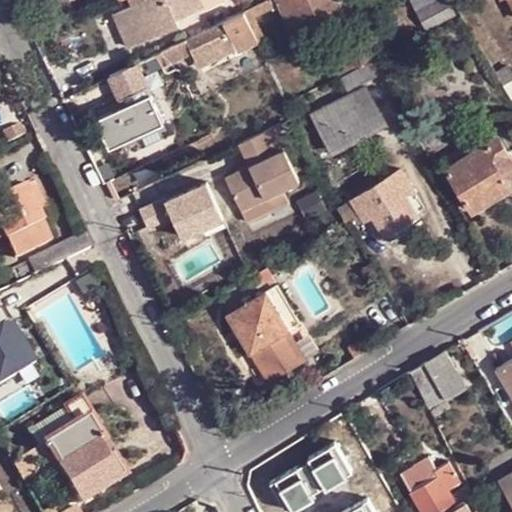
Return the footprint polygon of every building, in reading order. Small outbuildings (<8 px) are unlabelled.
[(138,0),(140,6),(117,17),(131,46),(185,20),(182,11),(206,3),(204,0),(138,0)] [(259,41),(266,37),(257,16),(276,7),(272,1),(271,0),(267,0),(245,11),(259,41)] [(281,0),(296,31),(350,7),(346,0),(281,0)] [(412,0),(417,10),(436,0),(412,0)] [(450,0),(436,0),(417,10),(421,16),(450,0)] [(459,16),(450,0),(421,16),(430,31),(459,16)] [(245,11),(225,23),(237,49),(239,53),(259,41),(245,11)] [(189,41),(209,31),(203,20),(181,33),(185,42),(189,41)] [(209,31),(189,41),(195,54),(202,66),(237,49),(225,23),(209,31)] [(185,42),(149,59),(155,71),(195,54),(189,41),(185,42)] [(371,46),(350,56),(355,66),(358,71),(378,63),(383,60),(378,50),(375,52),(371,46)] [(341,73),(355,66),(350,56),(335,62),(341,73)] [(344,79),(350,90),(384,73),(378,63),(358,71),(344,79)] [(113,77),(135,123),(161,109),(139,64),(113,77)] [(511,71),(510,69),(502,76),(508,86),(509,86),(511,84),(511,71)] [(394,89),(400,86),(394,74),(386,76),(394,89)] [(318,116),(336,151),(389,122),(370,87),(318,116)] [(165,118),(161,109),(135,123),(138,132),(165,118)] [(406,134),(412,147),(421,141),(415,129),(406,134)] [(307,189),(281,135),(246,152),(256,174),(233,185),(255,230),(297,210),(291,197),(307,189)] [(476,211),(511,188),(511,154),(502,139),(496,142),(492,135),(447,164),(476,211)] [(420,216),(408,196),(416,192),(408,176),(416,172),(413,167),(405,171),(380,186),(375,178),(369,181),(374,190),(357,199),(368,220),(377,216),(389,234),(420,216)] [(169,197),(144,209),(152,227),(177,216),(187,237),(228,217),(210,181),(171,200),(169,197)] [(30,187),(0,200),(0,212),(2,216),(37,200),(30,187)] [(21,257),(56,239),(37,200),(2,216),(21,257)] [(34,261),(40,275),(57,267),(96,248),(89,234),(34,261)] [(19,284),(26,300),(63,282),(57,267),(40,275),(22,283),(19,284)] [(312,361),(270,292),(255,300),(249,305),(231,315),(272,385),(312,361)] [(246,300),(249,305),(255,300),(253,296),(246,300)] [(449,354),(415,374),(435,411),(470,390),(449,354)] [(511,362),(497,372),(511,395),(511,362)] [(86,506),(129,480),(117,461),(112,463),(111,460),(103,444),(108,442),(92,417),(95,416),(84,399),(68,409),(78,425),(50,443),(86,506)] [(50,443),(78,425),(68,409),(39,427),(50,443)] [(338,477),(348,496),(351,496),(364,488),(375,507),(377,511),(397,511),(398,511),(370,459),(338,477)] [(443,477),(452,494),(462,488),(466,485),(464,483),(454,465),(441,472),(433,459),(406,477),(416,495),(443,477)] [(452,494),(443,477),(416,495),(426,511),(443,511),(458,503),(452,494)] [(464,483),(466,485),(462,488),(465,494),(473,491),(468,480),(464,483)] [(365,511),(375,507),(364,488),(351,496),(359,511),(365,511)] [(474,511),(469,503),(454,511),(474,511)]
